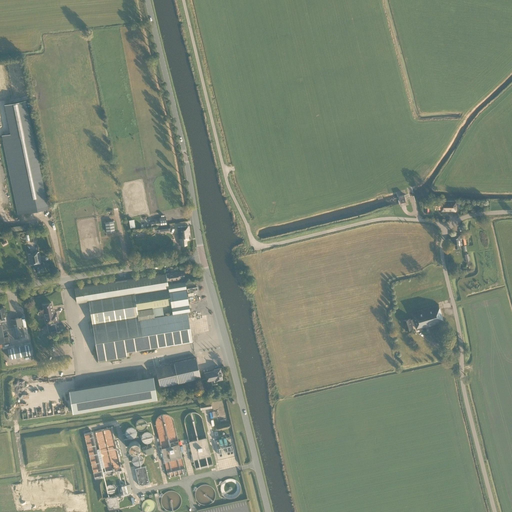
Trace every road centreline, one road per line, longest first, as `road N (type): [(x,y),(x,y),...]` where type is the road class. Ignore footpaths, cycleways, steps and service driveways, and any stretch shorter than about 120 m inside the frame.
road 1 (unclassified): [(494,511),(441,252),(457,220),(511,212)]
road 2 (secondary): [(268,511),(203,255)]
road 3 (secondary): [(203,255),(147,0)]
road 4 (unknown): [(66,278),(92,367),(227,343)]
road 5 (unclassified): [(0,290),(203,255)]
